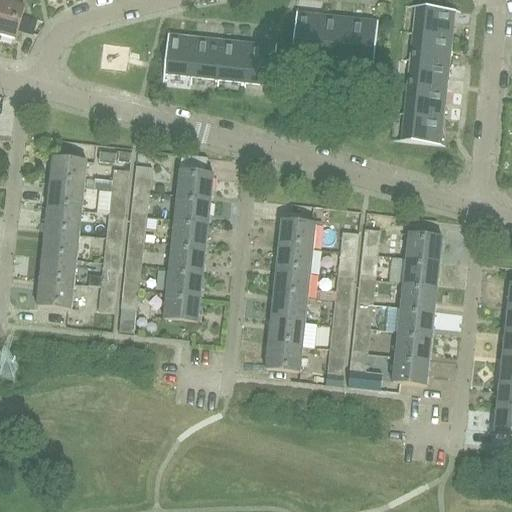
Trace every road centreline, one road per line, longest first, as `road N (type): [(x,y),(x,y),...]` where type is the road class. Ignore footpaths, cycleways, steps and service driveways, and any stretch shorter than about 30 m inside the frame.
road 1 (residential): [(183,375),(229,380),(249,148)]
road 2 (residential): [(410,432),(455,436),(479,212)]
road 3 (residential): [(479,212),(249,148)]
road 4 (residential): [(249,148),(22,86)]
road 5 (residential): [(0,301),(22,86)]
road 6 (residential): [(479,212),(481,0)]
road 7 (residential): [(130,0),(43,46),(22,86)]
